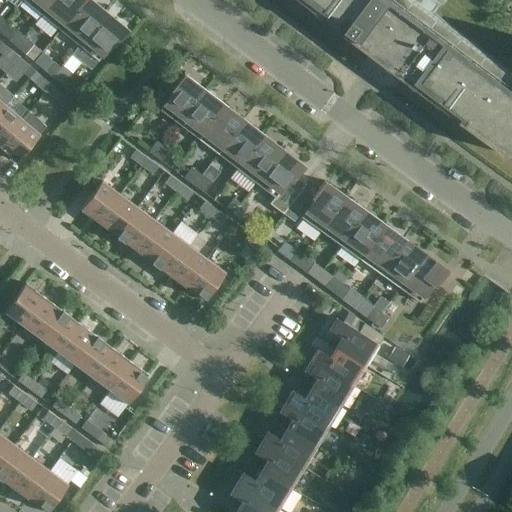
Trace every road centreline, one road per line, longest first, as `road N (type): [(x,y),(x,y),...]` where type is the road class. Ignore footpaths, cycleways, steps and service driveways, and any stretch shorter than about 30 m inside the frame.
road 1 (residential): [(511,235),(193,0)]
road 2 (residential): [(225,377),(0,210)]
road 3 (residential): [(123,511),(225,377)]
road 4 (unclassified): [(511,402),(446,511)]
road 5 (residential): [(225,377),(297,279)]
